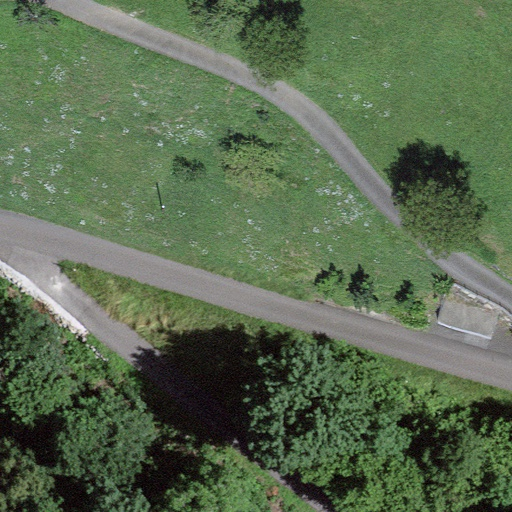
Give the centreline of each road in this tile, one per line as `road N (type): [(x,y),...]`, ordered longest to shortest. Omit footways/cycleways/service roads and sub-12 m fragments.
road 1 (track): [(511,294),(389,214),(301,100),(42,0)]
road 2 (residential): [(0,231),(511,370)]
road 3 (track): [(0,232),(315,511)]
